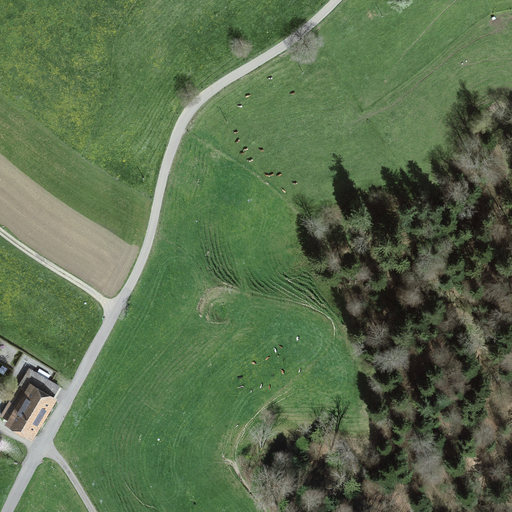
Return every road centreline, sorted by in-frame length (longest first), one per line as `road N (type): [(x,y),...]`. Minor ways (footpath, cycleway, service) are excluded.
road 1 (unclassified): [(335,0),(194,110),(171,152),(140,265),(6,511)]
road 2 (track): [(0,230),(116,308)]
